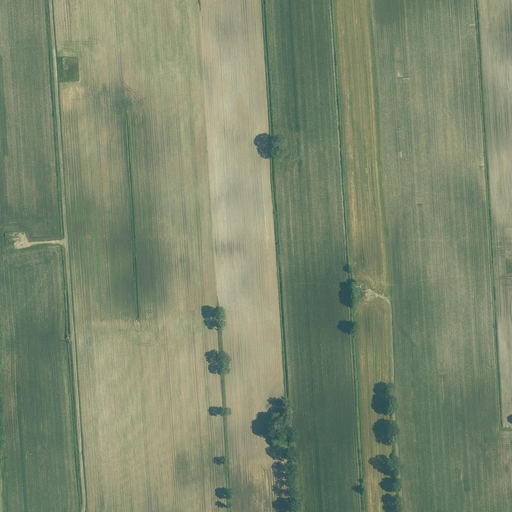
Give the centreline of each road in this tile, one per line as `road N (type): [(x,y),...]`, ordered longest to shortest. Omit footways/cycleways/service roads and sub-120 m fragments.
road 1 (track): [(82,511),(49,0)]
road 2 (track): [(402,511),(389,301),(368,294)]
